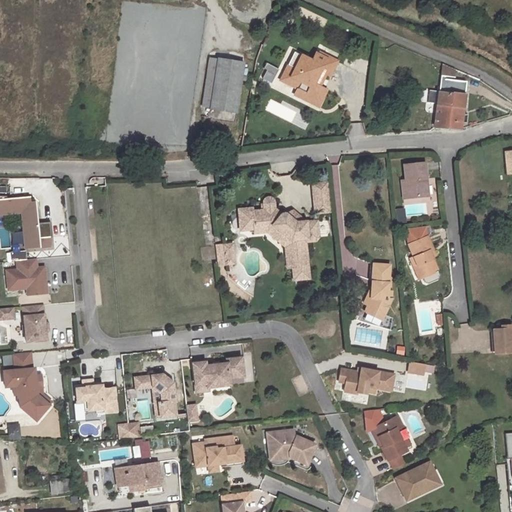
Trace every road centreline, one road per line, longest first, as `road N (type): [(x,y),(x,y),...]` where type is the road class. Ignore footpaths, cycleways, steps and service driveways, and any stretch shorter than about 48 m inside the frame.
road 1 (residential): [(78,168),(98,341),(112,349),(271,326),(293,336),(363,476),(360,511)]
road 2 (residential): [(78,168),(205,165),(443,139)]
road 3 (unclassified): [(318,0),(511,94)]
road 4 (residential): [(462,319),(443,139)]
